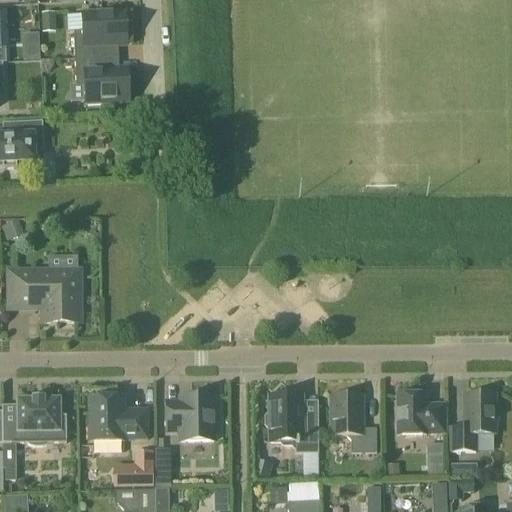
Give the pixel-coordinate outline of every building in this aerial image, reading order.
[(83,34),(74,34),(75,62),(104,60),(103,48),(126,47),(125,15),(98,16),(97,13),(83,14),(83,34)] [(104,60),(75,62),(77,89),(86,88),(87,108),(101,108),(101,105),(128,104),(127,71),(104,72),(104,60)] [(17,171),(17,165),(35,165),(34,150),(43,150),(42,124),(12,126),(12,138),(0,139),(0,166),(2,166),(3,171),(17,171)] [(8,244),(24,237),(18,223),(1,230),(8,244)] [(78,326),(78,289),(82,289),(82,272),(65,272),(65,276),(11,276),(11,309),(39,309),(45,315),(45,326),(78,326)] [(451,455),(476,455),(476,441),(480,437),(495,437),(495,397),(465,397),(465,430),(451,430),(451,455)] [(363,431),(362,398),(332,399),(332,439),(347,439),(352,443),(352,456),(377,456),(377,431),(363,431)] [(427,408),(427,398),(398,398),(398,438),(427,438),(427,437),(445,436),(445,407),(427,408)] [(304,426),(303,399),(269,399),(269,416),(266,419),(266,428),(269,432),(269,445),(281,445),(284,448),(292,448),(295,451),(295,456),(319,456),(319,426),(304,426)] [(214,444),(214,400),(181,400),(181,405),(167,405),(167,433),(181,433),(181,444),(214,444)] [(60,418),(60,401),(18,402),(19,430),(3,430),(3,446),(26,446),(31,449),(36,450),(44,450),(48,448),(51,445),(67,445),(67,418),(60,418)] [(124,413),(124,401),(89,401),(90,444),(125,444),(124,442),(148,442),(147,413),(124,413)] [(259,462),(253,480),(266,484),(272,467),(259,462)] [(135,489),(154,489),(154,466),(135,466),(135,489)] [(17,485),(17,468),(6,468),(6,485),(17,485)] [(388,481),(398,481),(398,468),(388,469),(388,481)] [(443,479),(443,469),(427,469),(427,479),(443,479)] [(155,471),(155,486),(168,486),(168,471),(155,471)] [(450,504),(464,504),(464,496),(474,496),(474,482),(449,483),(450,504)] [(319,511),(319,504),(319,485),(310,485),(311,504),(288,505),(288,511),(319,511)] [(436,499),(446,499),(445,487),(435,488),(436,499)] [(155,492),(155,511),(169,511),(169,491),(155,492)] [(155,511),(155,492),(117,493),(117,505),(123,511),(155,511)]
